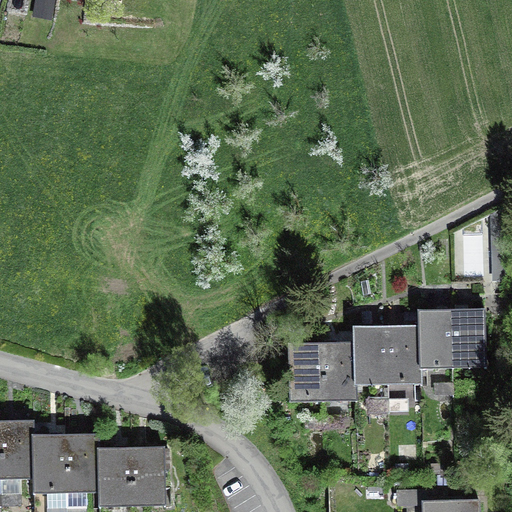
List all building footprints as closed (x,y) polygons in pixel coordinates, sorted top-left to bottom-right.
[(466,230),(465,268),(480,269),(482,230),(466,230)] [(485,314),(451,315),(452,368),(487,367),(485,314)] [(451,315),(418,316),(419,330),(420,368),(452,368),(451,315)] [(419,330),(386,331),(388,384),(420,384),(420,368),(419,330)] [(355,385),(388,384),(386,331),(354,332),(354,347),(355,385)] [(354,347),(322,348),(323,401),(355,400),(355,385),(354,347)] [(323,401),(322,348),(288,348),(290,402),(323,401)] [(32,425),(0,426),(2,480),(33,479),(32,441),(32,425)] [(65,440),(66,492),(99,491),(98,453),(98,439),(65,440)] [(34,493),(66,492),(65,440),(32,441),(33,479),(34,493)] [(100,506),(132,506),(131,452),(98,453),(99,491),(100,506)] [(131,452),(132,506),(165,505),(164,452),(131,452)] [(424,504),(424,511),(477,511),(477,502),(424,504)]
